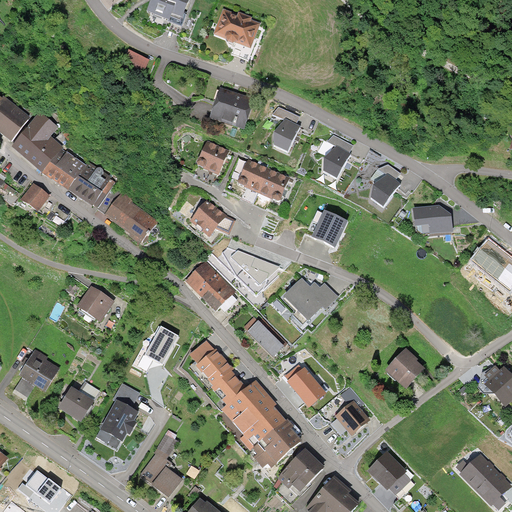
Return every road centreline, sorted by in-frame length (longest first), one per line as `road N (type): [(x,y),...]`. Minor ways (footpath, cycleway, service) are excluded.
road 1 (residential): [(93,0),(142,45),(255,86),(438,179)]
road 2 (residential): [(462,368),(398,305),(247,235),(253,217),(182,176)]
road 3 (residential): [(197,310),(171,279),(0,149)]
road 4 (residential): [(341,469),(197,310)]
road 5 (residential): [(0,239),(197,310)]
road 6 (track): [(346,0),(448,68),(478,80),(511,79)]
road 7 (tertiary): [(0,411),(142,511)]
road 8 (residential): [(462,368),(341,469)]
